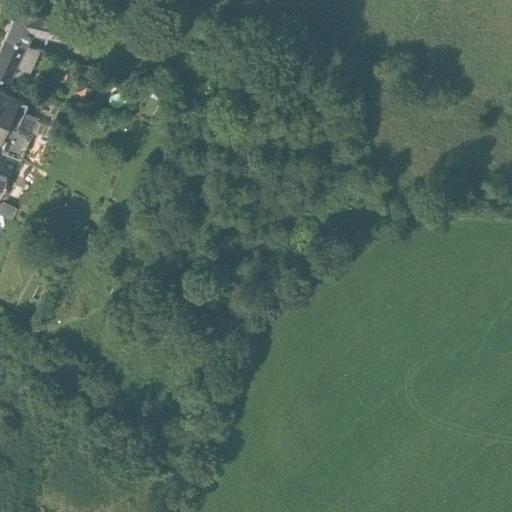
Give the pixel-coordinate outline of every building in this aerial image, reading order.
[(23,40),(30,25),(69,37),(74,19),(18,2),(5,31),(23,40)] [(0,69),(8,73),(23,40),(5,31),(0,41),(0,69)] [(0,88),(0,115),(7,118),(17,96),(0,88)] [(17,96),(7,118),(31,129),(38,113),(23,106),(26,100),(17,96)] [(0,147),(19,156),(31,129),(7,118),(1,132),(5,134),(0,145),(0,147)] [(0,210),(11,215),(16,204),(2,198),(1,200),(0,199),(0,210)]
